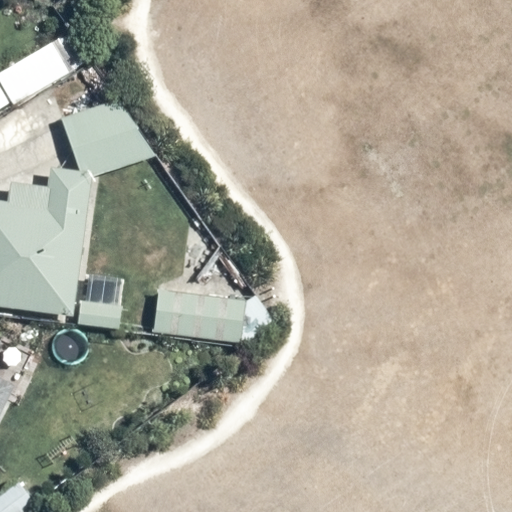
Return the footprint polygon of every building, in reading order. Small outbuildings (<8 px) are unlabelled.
[(0,117),(13,109),(0,88),(0,117)] [(0,308),(71,321),(90,215),(82,214),(87,184),(150,156),(121,93),(59,121),(84,176),(54,170),(50,192),(7,184),(3,204),(0,203),(0,308)] [(251,303),(157,292),(152,335),(246,346),(251,303)] [(0,380),(0,360),(7,347),(0,343),(0,420),(17,390),(0,380)] [(0,487),(0,511),(29,511),(39,505),(18,475),(0,487)]
